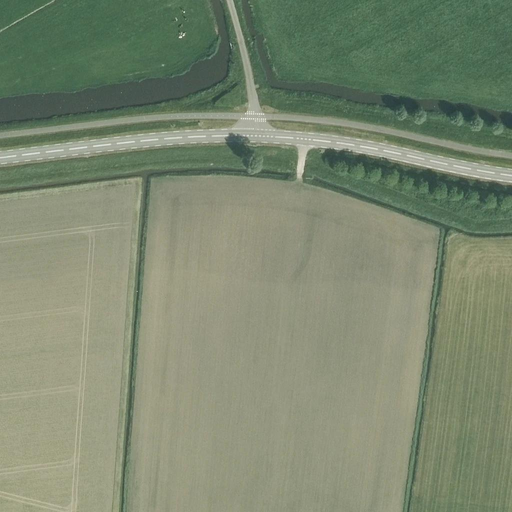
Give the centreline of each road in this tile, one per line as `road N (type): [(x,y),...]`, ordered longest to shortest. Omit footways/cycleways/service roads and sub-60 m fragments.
road 1 (secondary): [(255,135),(333,141),(511,176)]
road 2 (secondary): [(0,158),(255,135)]
road 3 (unclassified): [(255,135),(229,0)]
